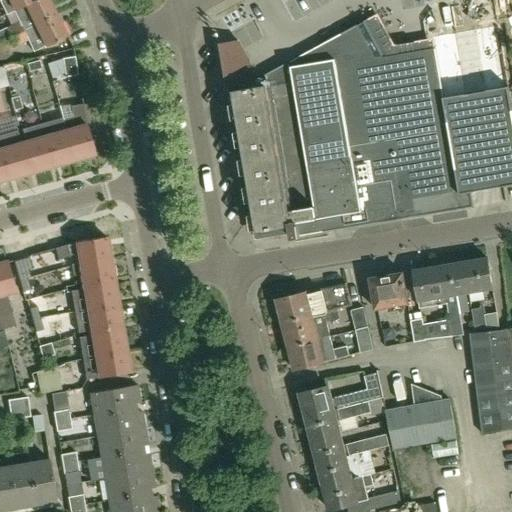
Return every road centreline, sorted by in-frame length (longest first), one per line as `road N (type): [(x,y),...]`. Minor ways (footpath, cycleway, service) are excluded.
road 1 (residential): [(224,269),(511,223)]
road 2 (residential): [(224,269),(182,8)]
road 3 (residential): [(288,511),(224,269)]
road 4 (residential): [(155,280),(194,511)]
road 5 (residential): [(113,37),(139,181)]
road 6 (residential): [(0,222),(139,181)]
